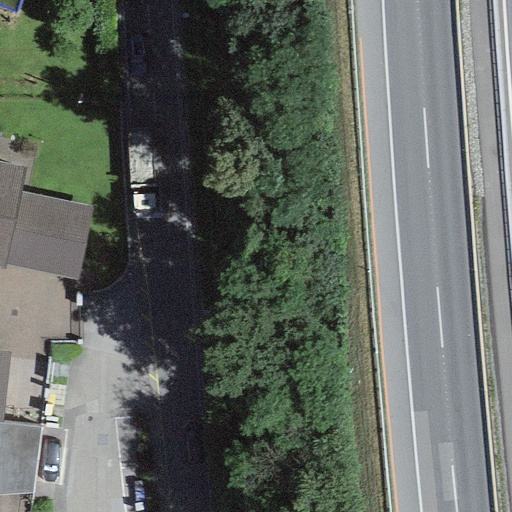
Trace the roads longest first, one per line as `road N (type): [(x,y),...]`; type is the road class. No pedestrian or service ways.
road 1 (tertiary): [(201,511),(153,0)]
road 2 (motorway): [(416,0),(456,511)]
